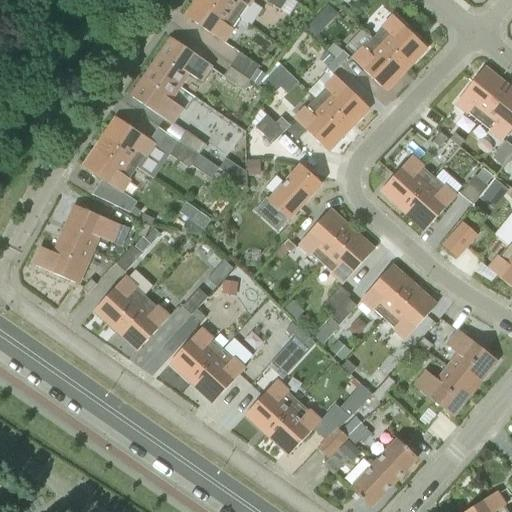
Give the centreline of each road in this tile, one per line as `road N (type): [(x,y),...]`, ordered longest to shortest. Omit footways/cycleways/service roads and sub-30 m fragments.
road 1 (residential): [(511,321),(409,248),(361,207),(352,189),(359,153),(475,34)]
road 2 (residential): [(312,511),(0,288)]
road 3 (residential): [(170,0),(69,148),(0,272)]
road 4 (tertiary): [(254,511),(0,333)]
road 5 (residential): [(406,511),(511,391)]
